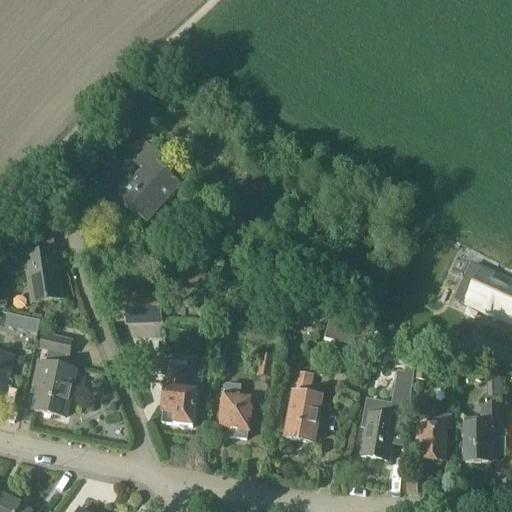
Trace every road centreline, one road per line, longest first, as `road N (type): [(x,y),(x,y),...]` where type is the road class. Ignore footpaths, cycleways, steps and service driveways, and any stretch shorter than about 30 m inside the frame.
road 1 (residential): [(171,483),(391,507),(511,500)]
road 2 (residential): [(143,471),(142,443),(84,286),(72,224)]
road 3 (residential): [(143,471),(0,439)]
